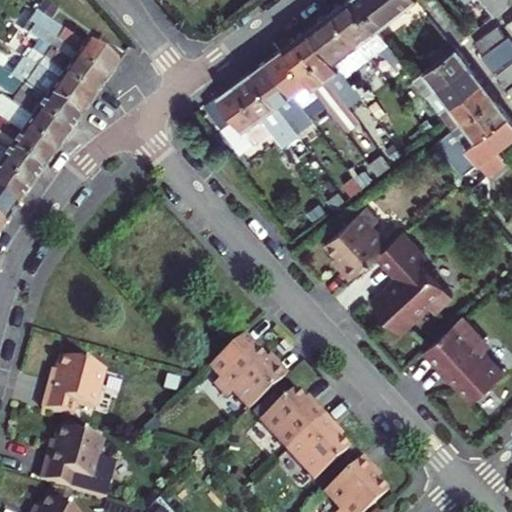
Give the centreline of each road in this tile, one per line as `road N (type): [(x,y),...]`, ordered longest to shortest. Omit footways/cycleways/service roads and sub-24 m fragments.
road 1 (residential): [(131,122),(461,481)]
road 2 (residential): [(0,300),(16,253),(67,180),(131,122)]
road 3 (residential): [(181,83),(292,0)]
